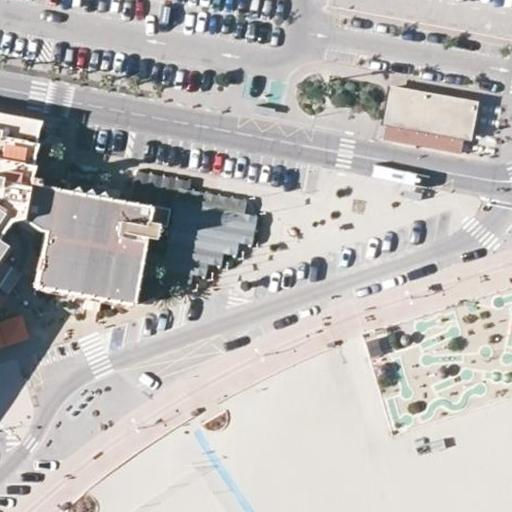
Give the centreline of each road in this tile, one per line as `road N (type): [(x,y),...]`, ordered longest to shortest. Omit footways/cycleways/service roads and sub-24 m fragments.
road 1 (residential): [(0,410),(466,242),(491,216),(496,189)]
road 2 (residential): [(0,86),(462,173)]
